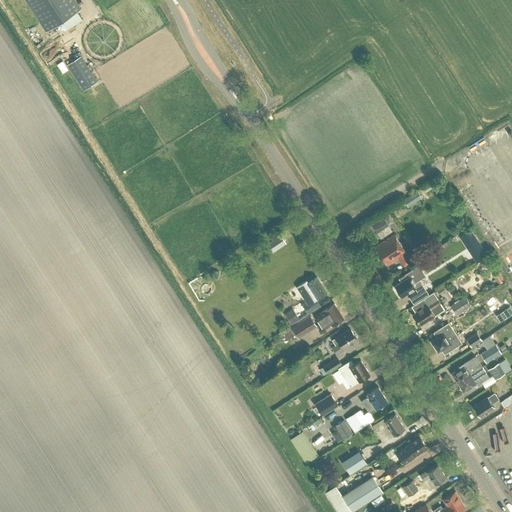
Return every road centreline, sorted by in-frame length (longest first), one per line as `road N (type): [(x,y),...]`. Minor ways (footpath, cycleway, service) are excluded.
road 1 (primary): [(503,511),(248,118)]
road 2 (primary): [(170,0),(198,61),(248,118)]
road 3 (primary): [(248,118),(180,0)]
